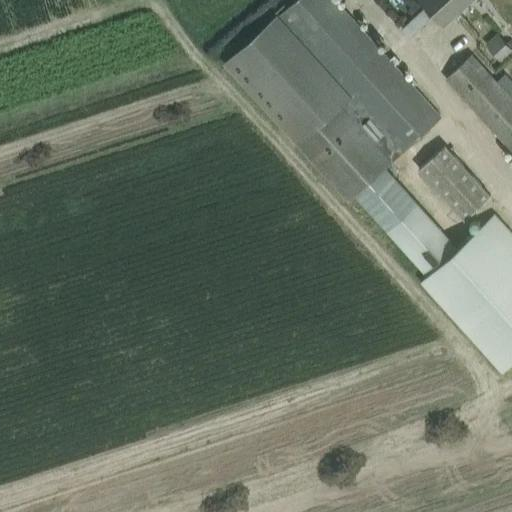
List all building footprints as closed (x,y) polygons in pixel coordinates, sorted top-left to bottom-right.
[(292,0),(224,61),(348,199),(442,114),(337,0),(292,0)] [(425,0),(445,22),(469,0),(425,0)] [(511,98),(471,54),(444,78),(511,151),(511,98)] [(464,218),(491,194),(445,143),(419,168),(464,218)] [(385,166),(355,194),(427,274),(421,279),(503,371),(511,362),(511,231),(509,228),(509,229),(495,213),(457,246),(385,166)]
